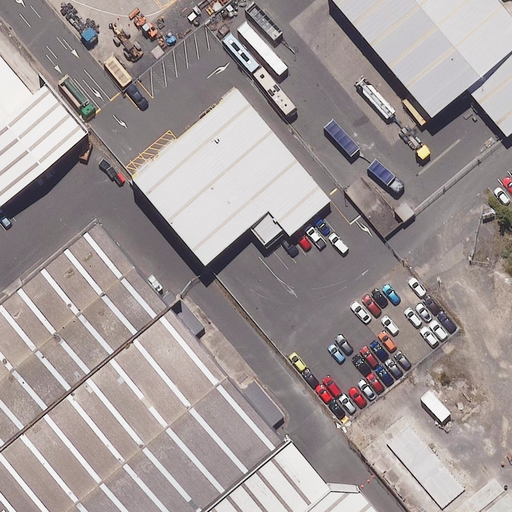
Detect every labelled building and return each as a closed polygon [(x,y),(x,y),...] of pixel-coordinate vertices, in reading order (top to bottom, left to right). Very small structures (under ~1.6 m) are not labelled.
[(511,3),(509,0),(338,0),(432,110),(469,79),(510,128),(511,126),(511,3)] [(90,128),(49,78),(40,86),(0,38),(0,200),(1,202),(90,128)] [(335,192),(240,79),(131,170),(207,261),(271,208),(290,230),(335,192)] [(0,306),(0,438),(166,302),(101,223),(0,306)] [(0,511),(180,511),(274,434),(166,302),(0,438),(0,511)] [(379,511),(352,480),(320,477),(280,430),(274,434),(180,511),(379,511)]
